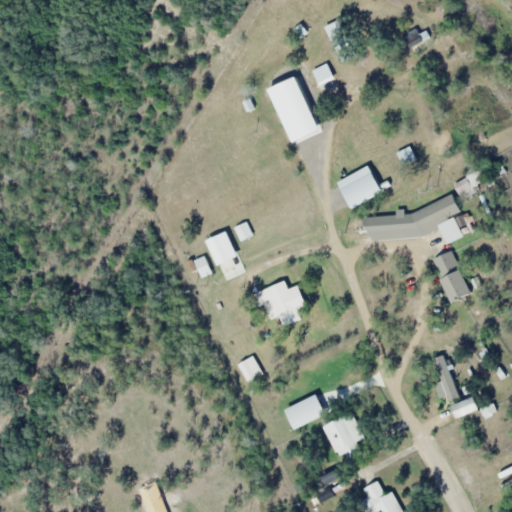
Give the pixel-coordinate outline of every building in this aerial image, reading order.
[(329,37),(344,55),(356,45),(341,27),(329,37)] [(333,78),(326,66),(316,71),(322,83),(333,78)] [(285,102),(292,117),(327,101),(320,85),(285,102)] [(418,159),(411,146),(398,153),(405,166),(418,159)] [(345,191),(351,205),(405,180),(399,167),(345,191)] [(490,181),(482,168),(453,184),(461,198),(490,181)] [(420,231),(463,212),(456,195),(413,213),(420,231)] [(433,260),(452,304),(474,295),(456,251),(433,260)] [(301,285),(290,289),(288,282),(256,293),(261,306),(266,304),(272,321),(282,317),(286,328),(305,321),(300,309),(309,306),(301,285)] [(460,394),(443,356),(431,362),(448,399),(460,394)] [(329,413),(322,398),(301,409),(309,424),(329,413)] [(458,406),(463,417),(479,409),(474,399),(458,406)] [(365,441),(354,414),(324,426),(337,459),(354,452),(351,446),(365,441)] [(403,511),(394,491),(386,495),(380,482),(362,489),(372,511),(373,510),(373,511),(403,511)]
